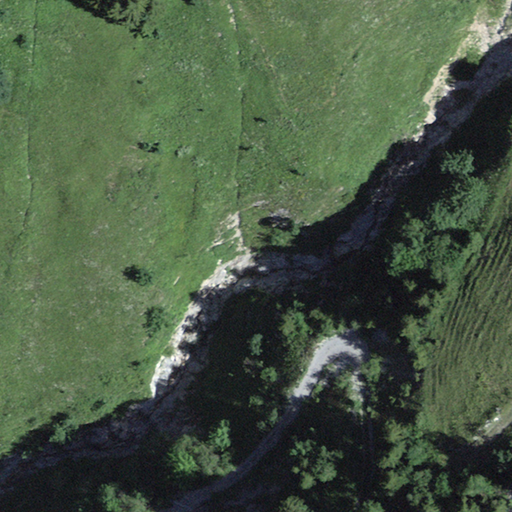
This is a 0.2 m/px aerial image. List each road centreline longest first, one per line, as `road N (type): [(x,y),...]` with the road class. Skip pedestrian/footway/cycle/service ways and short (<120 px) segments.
road 1 (track): [(173,511),(285,410),(310,355),(341,337),(355,350),(352,511)]
road 2 (track): [(384,511),(407,478),(490,425),(511,399)]
